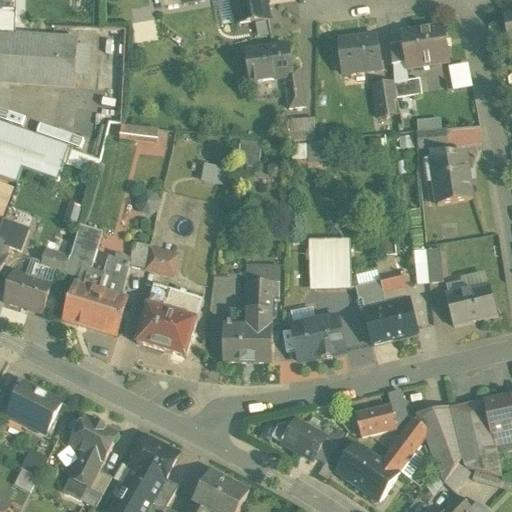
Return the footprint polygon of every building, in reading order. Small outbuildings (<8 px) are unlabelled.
[(266,0),(231,0),(236,26),(270,21),(266,0)] [(444,28),(401,35),(403,46),(391,47),(393,67),(406,64),(407,71),(450,64),(444,28)] [(78,41),(0,35),(0,83),(75,89),(78,41)] [(378,38),(339,43),(342,76),(382,72),(378,38)] [(289,47),(247,53),(252,85),(285,81),(287,96),(304,95),(300,71),(292,72),(289,47)] [(450,90),(470,89),(469,65),(448,66),(450,90)] [(420,81),(394,84),(397,101),(422,97),(420,81)] [(394,84),(373,88),(375,104),(397,101),(394,84)] [(304,95),(287,96),(290,111),(305,109),(304,95)] [(315,121),(291,123),(292,144),(314,142),(315,121)] [(17,132),(0,126),(0,178),(5,165),(17,132)] [(158,132),(122,128),(120,140),(157,144),(158,132)] [(70,151),(17,132),(5,165),(58,183),(70,151)] [(447,133),(418,135),(419,150),(448,148),(447,133)] [(239,169),(258,169),(259,143),(239,143),(239,169)] [(466,154),(430,160),(437,207),(473,201),(466,154)] [(202,168),(199,184),(221,188),(224,171),(202,168)] [(0,188),(0,223),(12,193),(0,188)] [(8,231),(2,229),(0,233),(0,245),(8,249),(18,252),(23,238),(7,232),(8,231)] [(0,277),(7,259),(5,258),(8,249),(0,245),(0,277)] [(150,250),(134,247),(129,269),(145,273),(150,250)] [(164,254),(151,251),(146,273),(158,276),(164,254)] [(441,251),(427,252),(430,286),(444,285),(441,251)] [(70,260),(46,253),(41,268),(65,276),(70,260)] [(351,265),(316,266),(317,292),(352,291),(351,265)] [(394,266),(378,270),(380,278),(384,294),(407,289),(403,273),(396,274),(394,266)] [(104,277),(83,270),(78,286),(75,285),(63,323),(117,339),(129,301),(100,292),(104,277)] [(53,287),(13,274),(4,305),(44,317),(53,287)] [(380,278),(365,282),(364,278),(358,279),(359,283),(361,300),(384,294),(380,278)] [(280,285),(246,284),(246,298),(248,299),(273,300),(279,300),(280,285)] [(204,301),(154,287),(137,346),(187,360),(204,301)] [(491,287),(446,297),(454,329),(498,318),(491,287)] [(273,300),(248,299),(247,329),(225,329),(223,365),(272,366),(273,330),(272,330),(273,300)] [(410,302),(387,308),(396,343),(419,337),(410,302)] [(387,308),(365,313),(373,348),(396,343),(387,308)] [(338,319),(293,328),(300,364),(345,355),(338,319)] [(62,406),(24,386),(8,418),(46,437),(62,406)] [(401,394),(388,397),(391,409),(393,416),(406,413),(401,394)] [(511,397),(485,403),(485,404),(497,456),(511,453),(511,397)] [(485,404),(451,412),(463,460),(465,470),(502,480),(497,457),(497,456),(485,404)] [(391,409),(356,417),(362,440),(397,431),(393,416),(391,409)] [(451,411),(418,418),(423,429),(430,434),(427,438),(445,484),(458,467),(463,460),(451,412),(451,411)] [(406,413),(393,416),(397,431),(407,419),(406,413)] [(119,435),(85,418),(70,448),(83,455),(71,481),(90,491),(99,473),(103,465),(104,466),(119,435)] [(383,464),(382,464),(399,476),(399,475),(427,438),(430,434),(423,429),(414,422),(383,464)] [(326,440),(299,424),(278,428),(272,440),(313,463),(326,440)] [(179,456),(145,439),(129,469),(135,473),(163,487),(166,482),(179,456)] [(383,464),(357,446),(356,445),(336,474),(341,478),(340,478),(354,488),(355,487),(380,505),(400,476),(399,475),(399,476),(382,464),(383,464)] [(124,467),(114,482),(125,488),(126,486),(127,486),(135,473),(129,469),(124,467)] [(445,484),(444,485),(456,496),(470,476),(458,467),(445,484)] [(111,479),(99,473),(90,491),(94,493),(102,497),(111,479)] [(163,487),(135,473),(127,486),(126,486),(125,488),(110,511),(148,511),(151,507),(163,487)] [(211,473),(194,505),(195,505),(190,511),(240,511),(250,494),(211,473)] [(501,482),(475,475),(473,482),(499,490),(501,482)] [(90,491),(71,481),(64,493),(69,495),(68,497),(80,504),(82,501),(88,504),(94,493),(90,491)] [(179,488),(166,482),(163,487),(151,507),(159,511),(164,511),(167,509),(179,488)] [(102,497),(94,493),(88,504),(96,508),(102,497)] [(461,500),(448,511),(473,511),(472,510),(461,500)] [(0,511),(6,511),(10,507),(0,501),(0,511)]
